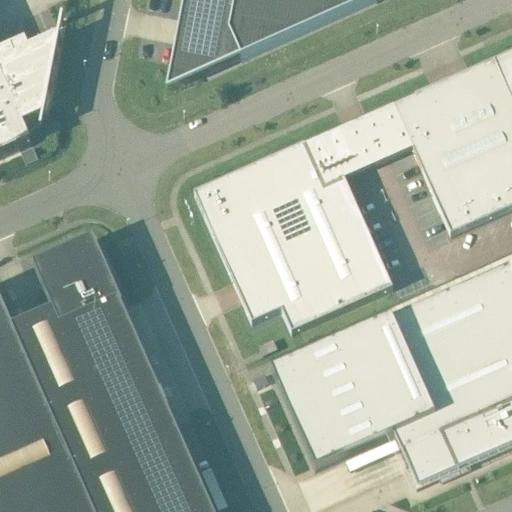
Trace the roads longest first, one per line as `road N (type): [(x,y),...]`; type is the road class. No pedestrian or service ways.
road 1 (unclassified): [(511,2),(120,170)]
road 2 (unclassified): [(271,511),(120,170)]
road 3 (unclassified): [(120,170),(94,100),(113,0)]
road 4 (unclassified): [(120,170),(0,223)]
